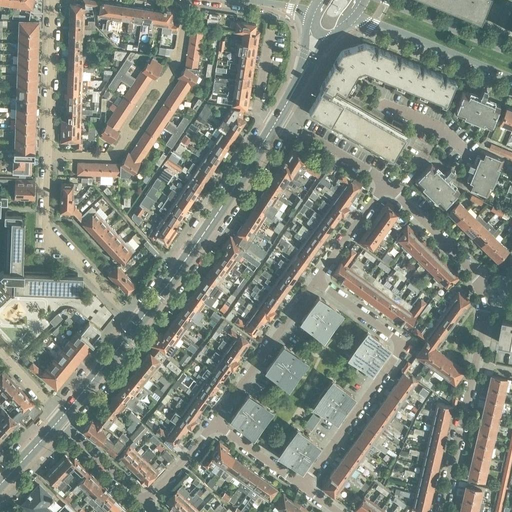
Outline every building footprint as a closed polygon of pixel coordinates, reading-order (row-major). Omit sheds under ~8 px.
[(84,4),(93,6),(94,1),(90,0),(82,0),(82,4),(70,4),(69,16),(84,17),(84,4)] [(511,0),(439,0),(484,18),(491,0),(511,0)] [(112,3),(94,1),(93,6),(100,7),(98,18),(107,19),(106,23),(109,23),(110,13),(109,13),(110,8),(111,8),(112,3)] [(112,20),(120,21),(122,5),(112,3),(111,8),(110,8),(109,13),(110,13),(109,23),(106,23),(106,26),(111,27),(112,20)] [(134,7),(122,5),(120,21),(128,22),(128,26),(130,26),(131,16),(130,16),(131,11),(133,12),(134,7)] [(163,8),(164,8),(161,27),(172,28),(171,33),(177,33),(178,24),(173,23),(175,8),(164,6),(163,8)] [(130,26),(128,26),(127,29),(131,30),(131,33),(132,33),(133,23),(141,24),(143,8),(134,7),(133,12),(131,11),(130,16),(131,16),(130,26)] [(143,8),(141,24),(150,25),(149,29),(151,30),(152,19),(151,19),(152,14),(154,15),(155,10),(143,8)] [(151,30),(149,29),(149,32),(153,33),(154,26),(161,27),(164,8),(163,8),(163,11),(155,10),(154,15),(152,14),(151,19),(152,19),(151,30)] [(84,17),(69,16),(69,26),(73,26),(73,27),(78,27),(88,27),(88,30),(91,30),(91,25),(94,25),(94,21),(87,21),(87,25),(83,25),(84,17)] [(19,21),(18,32),(38,33),(39,21),(28,21),(24,21),(19,21)] [(256,24),(253,24),(232,21),(231,26),(236,27),(236,31),(242,32),(243,32),(254,34),(255,32),(255,31),(256,24)] [(192,24),(187,52),(200,54),(204,26),(192,24)] [(73,26),(69,26),(68,37),(84,37),(84,30),(88,30),(88,27),(78,27),(73,27),(73,26)] [(255,31),(255,32),(254,34),(243,32),(242,41),(236,40),(236,42),(246,44),(246,45),(250,45),(251,44),(258,45),(260,31),(255,31)] [(38,33),(18,32),(18,43),(38,43),(38,33)] [(68,37),(68,44),(68,47),(72,47),(72,48),(77,49),(77,48),(87,48),(87,51),(90,51),(90,46),(84,46),(84,37),(68,37)] [(234,53),(240,53),(256,56),(258,45),(251,44),(250,45),(246,45),(246,44),(236,42),(236,40),(233,40),(232,44),(235,45),(234,53)] [(319,88),(321,89),(330,94),(332,91),(333,90),(334,90),(336,87),(345,92),(358,71),(364,69),(365,42),(341,51),(319,88)] [(386,51),(365,42),(364,69),(377,74),(386,51)] [(38,54),(38,43),(18,43),(18,54),(38,54)] [(72,47),(68,47),(68,58),(84,59),(94,59),(95,47),(90,46),(90,51),(87,51),(87,48),(77,48),(77,49),(72,48),(72,47)] [(115,49),(114,58),(120,59),(126,51),(115,49)] [(377,74),(401,84),(410,61),(386,51),(377,74)] [(131,61),(134,63),(141,53),(134,52),(129,60),(131,61)] [(185,66),(180,75),(182,76),(193,83),(199,75),(197,74),(199,70),(200,68),(198,68),(200,54),(187,52),(185,66)] [(256,56),(240,53),(239,61),(233,61),(233,63),(243,64),(243,66),(247,67),(248,65),(254,66),(256,56)] [(38,54),(18,54),(17,64),(37,65),(38,54)] [(84,59),(68,58),(67,68),(71,68),(71,69),(76,70),(76,69),(86,69),(86,72),(90,72),(90,67),(83,67),(84,59)] [(125,58),(116,71),(144,90),(153,76),(142,69),(135,79),(124,72),(131,61),(129,60),(125,58)] [(142,69),(153,76),(154,77),(162,65),(151,58),(149,62),(147,61),(142,69)] [(238,66),(236,74),(253,77),(254,66),(248,65),(247,67),(243,66),(243,64),(233,63),(233,61),(230,60),(229,65),(238,66)] [(433,70),(410,61),(401,84),(423,93),(433,70)] [(17,64),(17,75),(37,76),(37,65),(17,64)] [(71,68),(67,68),(67,79),(87,80),(83,80),(83,75),(85,75),(85,72),(86,72),(86,69),(76,69),(76,70),(71,69),(71,68)] [(423,93),(432,97),(447,102),(456,80),(433,70),(423,93)] [(120,78),(131,85),(124,96),(135,103),(144,90),(116,71),(107,85),(113,89),(120,78)] [(253,77),(236,74),(235,82),(230,82),(229,84),(239,85),(239,86),(244,87),(244,85),(251,86),(253,77)] [(37,76),(17,75),(17,86),(37,87),(37,76)] [(182,76),(163,103),(175,111),(193,83),(182,76)] [(87,80),(67,79),(67,89),(70,89),(70,91),(75,91),(76,90),(86,90),(86,93),(89,93),(89,88),(87,88),(87,80)] [(234,87),(233,95),(249,98),(251,86),(244,85),(244,87),(239,86),(239,85),(229,84),(230,82),(227,81),(226,86),(234,87)] [(17,86),(16,97),(36,97),(37,87),(17,86)] [(89,88),(89,93),(92,93),(92,101),(93,101),(98,101),(99,90),(93,90),(93,88),(89,88)] [(70,89),(67,89),(66,101),(82,101),(82,93),(86,93),(86,90),(76,90),(75,91),(70,91),(70,89)] [(322,119),(330,123),(337,127),(338,126),(344,129),(343,131),(358,139),(359,138),(365,141),(364,143),(379,151),(380,149),(386,153),(385,155),(393,159),(407,135),(332,91),(330,94),(321,89),(309,111),(316,115),(317,114),(323,117),(322,119)] [(470,90),(469,92),(463,90),(454,111),(491,126),(500,105),(494,102),(495,100),(485,96),(484,98),(479,96),(480,94),(470,90)] [(249,98),(233,95),(227,94),(227,98),(222,97),(221,102),(239,105),(238,106),(248,108),(249,98)] [(124,96),(106,122),(117,130),(135,103),(124,96)] [(36,97),(16,97),(16,108),(36,108),(36,97)] [(202,101),(198,99),(191,109),(195,112),(202,101)] [(82,101),(66,101),(66,110),(69,110),(69,112),(75,112),(75,111),(85,112),(85,114),(88,115),(88,109),(85,109),(85,106),(82,106),(82,101)] [(175,111),(163,103),(155,116),(180,133),(189,119),(183,115),(176,126),(169,121),(175,111)] [(204,106),(198,115),(205,119),(211,110),(204,106)] [(240,129),(244,122),(246,120),(243,118),(244,111),(247,111),(248,108),(238,106),(238,109),(230,107),(224,116),(223,118),(231,123),(231,124),(235,127),(236,126),(240,129)] [(511,109),(506,107),(500,123),(507,126),(506,128),(511,130),(511,109)] [(16,108),(16,118),(36,119),(36,108),(16,108)] [(69,110),(66,110),(66,120),(63,120),(64,120),(64,122),(81,122),(82,114),(85,114),(85,112),(75,111),(75,112),(69,112),(69,110)] [(234,138),(240,129),(236,126),(235,127),(231,124),(231,123),(223,118),(224,116),(222,115),(219,119),(225,123),(221,129),(234,138)] [(145,130),(157,138),(164,127),(171,132),(164,143),(170,147),(180,133),(155,116),(145,130)] [(36,119),(16,118),(15,129),(35,130),(36,119)] [(60,133),(81,134),(81,122),(64,122),(64,120),(63,120),(61,120),(60,133)] [(119,131),(117,130),(106,122),(100,131),(102,133),(100,136),(111,143),(119,131)] [(190,128),(187,132),(193,136),(193,137),(196,132),(190,128)] [(35,141),(35,130),(15,129),(15,140),(35,141)] [(216,136),(213,134),(211,136),(220,141),(219,142),(223,145),(224,143),(228,146),(234,138),(221,129),(216,136)] [(145,130),(130,154),(128,157),(140,164),(154,142),(158,145),(161,140),(157,138),(145,130)] [(211,136),(213,134),(210,132),(207,136),(214,141),(210,147),(205,144),(222,156),(228,146),(224,143),(223,145),(219,142),(220,141),(211,136)] [(81,143),(81,134),(60,133),(60,143),(69,143),(76,143),(75,149),(82,149),(82,143),(81,143)] [(35,141),(15,140),(14,150),(14,151),(34,151),(35,141)] [(184,147),(179,144),(175,150),(180,154),(184,147)] [(198,150),(196,154),(198,156),(200,154),(208,159),(207,160),(212,163),(213,161),(217,164),(222,156),(205,144),(202,149),(204,150),(202,153),(198,150)] [(289,153),(290,153),(306,164),(311,157),(294,145),(289,153)] [(173,149),(168,158),(176,163),(181,155),(180,154),(175,150),(173,149)] [(34,158),(34,151),(14,151),(14,150),(13,162),(31,162),(31,158),(34,158)] [(467,180),(469,181),(467,186),(488,195),(503,159),(482,150),(479,156),(477,155),(473,165),(475,166),(473,171),(471,170),(467,180)] [(166,156),(162,153),(155,164),(159,166),(166,156)] [(283,162),(303,174),(306,170),(318,177),(320,174),(306,165),(306,164),(290,153),(289,153),(283,162)] [(202,158),(197,165),(210,173),(217,164),(213,161),(212,163),(207,160),(208,159),(200,154),(198,156),(202,158)] [(120,164),(116,164),(116,175),(129,176),(131,172),(134,174),(138,168),(140,164),(128,157),(126,156),(120,164)] [(184,172),(187,168),(184,166),(183,168),(176,163),(168,158),(167,158),(164,163),(179,173),(181,170),(184,172)] [(13,175),(19,175),(19,173),(25,173),(25,175),(31,175),(31,162),(13,162),(13,175)] [(116,175),(116,164),(77,162),(77,174),(116,175)] [(293,180),(294,179),(296,180),(301,173),(303,175),(303,174),(283,162),(277,171),(281,174),(282,173),(286,175),(286,176),(293,180)] [(316,170),(321,173),(325,166),(321,163),(316,170)] [(431,163),(415,180),(443,207),(459,191),(455,187),(456,185),(449,177),(447,179),(443,175),(445,173),(437,166),(435,168),(431,163)] [(210,173),(197,165),(193,172),(187,168),(184,172),(187,174),(188,171),(196,176),(196,178),(200,180),(201,179),(205,182),(210,173)] [(329,167),(324,174),(330,177),(332,174),(330,173),(333,170),(329,167)] [(173,175),(165,170),(163,169),(157,178),(167,184),(173,175)] [(188,179),(186,183),(198,191),(205,182),(201,179),(200,180),(196,178),(196,176),(188,171),(187,174),(185,177),(188,179)] [(297,181),(296,180),(294,179),(293,180),(286,176),(286,175),(282,173),(281,174),(277,171),(272,179),(285,187),(287,185),(294,189),(296,186),(294,184),(297,181)] [(146,183),(151,176),(147,173),(142,180),(146,183)] [(344,183),(342,186),(355,195),(361,187),(342,174),(338,179),(344,183)] [(322,177),(319,181),(325,185),(350,203),(355,195),(342,186),(340,190),(322,177)] [(24,199),(25,180),(15,179),(14,198),(24,199)] [(282,192),(285,187),(272,179),(265,189),(270,192),(271,190),(275,193),(274,194),(282,199),(283,196),(284,197),(286,194),(282,192)] [(25,180),(24,199),(34,199),(35,180),(25,180)] [(60,197),(73,198),(74,184),(61,183),(60,197)] [(181,190),(175,186),(173,189),(174,190),(175,191),(177,189),(184,194),(184,195),(188,198),(189,197),(193,199),(198,191),(186,183),(181,190)] [(124,185),(119,185),(118,206),(123,206),(123,207),(130,207),(130,198),(124,198),(124,185)] [(334,198),(331,201),(346,211),(348,207),(347,206),(350,203),(325,185),(322,189),(334,198)] [(174,190),(169,197),(187,209),(193,199),(189,197),(188,198),(184,195),(184,194),(177,189),(175,191),(174,190)] [(260,197),(274,206),(279,209),(283,202),(286,198),(284,197),(283,196),(282,199),(274,194),(275,193),(271,190),(270,192),(265,189),(260,197)] [(309,196),(314,200),(318,195),(312,191),(309,196)] [(154,201),(149,197),(145,195),(140,204),(149,210),(154,201)] [(483,201),(471,195),(469,199),(481,205),(483,201)] [(292,203),(286,198),(283,202),(287,205),(288,203),(296,209),(302,199),(297,196),(292,203)] [(82,215),(80,213),(75,207),(73,207),(73,198),(60,197),(60,211),(72,212),(78,218),(82,215)] [(164,203),(161,207),(164,209),(165,207),(173,212),(173,211),(177,214),(176,216),(180,218),(187,209),(169,197),(165,203),(164,203)] [(263,212),(268,215),(269,213),(274,206),(260,197),(254,207),(258,210),(259,208),(263,211),(263,212)] [(320,204),(339,218),(342,214),(343,215),(346,211),(331,201),(329,204),(323,200),(320,204)] [(392,208),(393,206),(387,202),(379,214),(400,228),(401,227),(393,221),(398,214),(393,210),(393,209),(392,208)] [(448,213),(456,221),(467,210),(459,202),(448,213)] [(308,206),(304,204),(299,211),(303,214),(308,206)] [(321,215),(334,225),(339,218),(320,204),(317,208),(324,212),(321,215)] [(138,206),(134,212),(140,217),(145,210),(138,206)] [(504,212),(493,206),(491,210),(502,216),(504,212)] [(165,214),(162,218),(175,227),(176,225),(180,218),(176,216),(177,214),(173,211),(173,212),(165,207),(164,209),(161,207),(159,210),(165,214)] [(254,207),(248,215),(262,224),(267,217),(268,215),(263,212),(263,211),(259,208),(258,210),(254,207)] [(475,218),(467,210),(456,221),(464,229),(475,218)] [(83,223),(90,231),(103,219),(96,211),(93,214),(89,217),(86,220),(83,223)] [(310,219),(329,233),(334,225),(321,215),(315,211),(312,215),(310,219)] [(132,218),(133,219),(138,224),(142,218),(140,217),(134,212),(132,215),(132,217),(132,218)] [(379,214),(372,223),(385,232),(390,225),(398,231),(400,228),(379,214)] [(4,215),(4,222),(6,222),(5,270),(3,270),(0,272),(0,303),(5,299),(11,293),(12,293),(13,293),(14,292),(14,291),(17,291),(82,294),(83,276),(77,275),(74,275),(74,273),(26,271),(23,271),(22,271),(24,219),(21,219),(21,215),(4,215)] [(258,230),(262,224),(248,215),(242,224),(247,228),(248,226),(252,229),(251,229),(259,234),(258,236),(261,239),(263,237),(268,240),(270,238),(258,230)] [(179,226),(176,225),(175,227),(162,218),(156,228),(173,239),(179,229),(177,228),(179,226)] [(483,226),(475,218),(464,229),(473,237),(483,226)] [(98,239),(111,227),(103,219),(90,231),(98,239)] [(310,231),(323,240),(329,233),(310,219),(307,223),(313,227),(310,231)] [(481,245),(492,234),(496,230),(487,222),(483,226),(473,237),(481,245)] [(372,223),(366,231),(387,246),(388,244),(381,239),(385,232),(372,223)] [(230,235),(228,237),(229,238),(235,243),(237,241),(262,258),(267,252),(251,241),(255,234),(258,236),(259,234),(251,229),(252,229),(248,226),(247,228),(242,224),(235,237),(234,237),(234,238),(230,235)] [(282,229),(274,224),(270,230),(278,235),(282,229)] [(400,250),(416,234),(407,225),(402,230),(403,232),(402,233),(403,234),(397,239),(402,244),(398,249),(400,250)] [(98,239),(105,247),(118,235),(111,227),(98,239)] [(148,236),(154,239),(154,238),(167,247),(173,239),(156,228),(154,227),(148,236)] [(299,234),(318,247),(323,240),(310,231),(308,234),(302,230),(299,234)] [(385,248),(387,246),(366,231),(358,242),(364,247),(365,245),(366,246),(367,246),(372,250),(378,243),(385,248)] [(302,242),(300,245),(313,255),(318,247),(299,234),(296,232),(294,236),(302,242)] [(425,242),(416,234),(400,250),(401,252),(404,250),(407,252),(409,250),(413,255),(425,242)] [(500,242),(492,234),(481,245),(489,253),(500,242)] [(125,243),(125,242),(118,235),(105,247),(112,255),(125,243)] [(285,246),(307,262),(313,255),(300,245),(298,249),(281,237),(278,241),(285,246)] [(234,244),(235,243),(229,238),(222,248),(237,259),(238,260),(241,255),(240,255),(244,250),(237,245),(236,245),(234,244)] [(120,263),(121,262),(135,249),(127,241),(125,242),(125,243),(112,255),(120,263)] [(419,265),(433,251),(425,242),(413,255),(418,260),(416,262),(419,265)] [(508,250),(500,242),(489,253),(499,263),(504,257),(502,255),(508,250)] [(292,256),(289,260),(302,270),(307,262),(285,246),(282,250),(292,256)] [(238,266),(234,263),(237,259),(222,248),(225,250),(218,259),(222,262),(224,261),(227,264),(227,265),(234,270),(236,268),(238,266)] [(356,252),(351,249),(333,274),(340,279),(349,267),(346,265),(356,252)] [(244,250),(240,255),(241,255),(257,267),(261,262),(244,250)] [(429,271),(441,258),(433,251),(419,265),(422,268),(424,266),(429,271)] [(435,280),(449,266),(441,258),(429,271),(434,276),(432,277),(435,280)] [(212,267),(225,277),(230,270),(236,274),(239,270),(236,268),(234,270),(227,265),(227,264),(224,261),(222,262),(218,259),(212,267)] [(277,263),(297,277),(302,270),(289,260),(287,263),(280,259),(277,263)] [(341,280),(348,285),(360,268),(352,262),(349,267),(340,279),(339,279),(341,280)] [(281,271),(278,275),(291,284),(297,277),(277,263),(275,267),(281,271)] [(117,265),(108,273),(108,274),(117,284),(127,275),(117,265)] [(453,280),(455,282),(460,277),(449,266),(435,280),(438,283),(440,281),(445,287),(451,281),(452,281),(453,280)] [(220,284),(225,277),(212,267),(206,276),(210,279),(211,278),(215,281),(214,282),(222,288),(223,286),(220,284)] [(246,267),(243,271),(250,276),(253,272),(246,267)] [(348,285),(352,288),(355,290),(367,273),(360,268),(348,285)] [(268,278),(286,292),(291,284),(278,275),(276,278),(264,269),(261,274),(268,278)] [(367,273),(355,290),(362,295),(375,279),(367,273)] [(127,275),(117,284),(127,294),(136,286),(127,275)] [(206,276),(200,284),(213,293),(217,287),(223,291),(226,288),(223,286),(222,288),(214,282),(215,281),(211,278),(210,279),(206,276)] [(237,286),(241,289),(247,281),(243,278),(237,286)] [(271,286),(268,290),(281,299),(286,292),(268,278),(265,282),(271,286)] [(375,279),(362,295),(370,301),(382,284),(379,282),(375,279)] [(216,296),(213,293),(200,284),(193,294),(197,297),(198,295),(202,298),(201,299),(209,305),(210,305),(216,296)] [(382,284),(370,301),(377,306),(389,289),(382,284)] [(251,289),(256,292),(276,306),(281,299),(268,290),(264,287),(262,290),(254,285),(251,289)] [(389,289),(377,306),(384,311),(397,295),(389,289)] [(274,310),(273,310),(276,306),(256,292),(254,296),(260,301),(257,305),(271,315),(274,310)] [(459,292),(450,303),(462,312),(471,300),(459,292)] [(193,294),(187,301),(200,311),(204,305),(208,307),(209,305),(201,299),(202,298),(198,295),(197,297),(193,294)] [(397,295),(384,311),(392,317),(404,300),(397,295)] [(301,321),(312,329),(323,337),(340,312),(318,296),(301,321)] [(400,323),(407,328),(418,313),(425,303),(420,299),(411,312),(408,310),(399,322),(400,323)] [(404,300),(392,317),(399,322),(408,310),(411,305),(404,300)] [(456,321),(462,312),(450,303),(445,300),(444,303),(448,306),(444,312),(456,321)] [(195,318),(200,311),(187,301),(181,310),(184,313),(185,312),(190,315),(189,316),(196,322),(198,320),(195,318)] [(246,307),(265,321),(267,317),(269,318),(271,315),(257,305),(255,308),(248,303),(246,307)] [(247,319),(260,328),(265,321),(246,307),(243,311),(246,313),(243,317),(247,319)] [(450,330),(456,321),(444,312),(439,309),(437,311),(442,314),(437,321),(450,330)] [(200,321),(198,320),(196,322),(189,316),(190,315),(185,312),(184,313),(181,310),(174,319),(187,328),(190,324),(192,325),(193,322),(197,325),(200,321)] [(230,312),(225,318),(229,321),(234,315),(230,312)] [(58,314),(50,321),(54,325),(62,318),(58,314)] [(245,321),(239,317),(235,322),(254,335),(260,328),(247,319),(245,321)] [(511,318),(503,317),(498,342),(511,344),(511,318)] [(444,338),(450,330),(437,321),(434,318),(432,321),(436,323),(431,329),(444,338)] [(174,319),(168,328),(172,331),(173,330),(177,332),(176,333),(184,339),(185,336),(182,334),(187,328),(174,319)] [(92,341),(101,331),(89,321),(83,328),(80,326),(77,330),(92,341)] [(436,349),(444,338),(431,329),(425,325),(421,331),(414,326),(411,330),(426,342),(436,349)] [(160,333),(160,334),(174,345),(179,338),(185,342),(188,338),(185,336),(184,339),(176,333),(177,332),(173,330),(172,331),(168,328),(164,334),(163,335),(160,333)] [(231,340),(244,350),(250,342),(231,328),(228,333),(234,337),(231,340)] [(77,330),(70,339),(85,352),(93,342),(92,341),(77,330)] [(160,331),(151,343),(159,348),(160,348),(172,356),(178,347),(174,345),(160,334),(160,333),(163,335),(164,334),(160,331)] [(389,347),(367,332),(350,356),(372,372),(389,347)] [(62,348),(78,361),(85,352),(70,339),(62,348)] [(220,343),(239,357),(244,350),(231,340),(229,343),(223,339),(220,343)] [(417,355),(426,362),(436,349),(426,342),(417,355)] [(223,352),(221,355),(227,359),(235,365),(238,361),(237,361),(239,357),(220,343),(217,347),(223,352)] [(266,370),(277,378),(288,385),(305,361),(283,345),(266,370)] [(154,347),(142,361),(146,364),(147,363),(151,366),(150,367),(158,373),(159,371),(156,369),(162,362),(162,361),(165,357),(154,347)] [(62,348),(55,358),(70,370),(78,361),(62,348)] [(426,362),(435,369),(445,356),(436,349),(426,362)] [(200,352),(194,359),(198,361),(203,354),(200,352)] [(210,358),(229,372),(231,368),(233,369),(235,365),(227,359),(221,355),(218,358),(212,354),(210,358)] [(435,369),(444,375),(454,362),(445,356),(435,369)] [(207,367),(223,379),(229,372),(210,358),(208,357),(205,361),(209,363),(207,367)] [(47,367),(63,380),(70,370),(55,358),(47,367)] [(146,364),(142,361),(136,369),(148,379),(152,375),(158,379),(165,385),(167,386),(170,382),(161,375),(162,374),(159,371),(158,373),(150,367),(151,366),(147,363),(146,364)] [(170,361),(166,365),(176,374),(180,369),(170,361)] [(463,369),(454,362),(444,375),(454,382),(463,369)] [(63,380),(47,367),(43,372),(33,363),(29,368),(45,381),(47,379),(57,387),(63,380)] [(198,372),(218,386),(223,379),(207,367),(204,370),(201,368),(199,372),(198,372)] [(0,389),(12,379),(1,368),(0,368),(0,389)] [(136,369),(129,378),(133,381),(134,380),(138,383),(137,383),(145,390),(147,388),(143,385),(148,379),(136,369)] [(202,381),(200,384),(213,394),(218,386),(198,372),(198,373),(196,376),(202,381)] [(401,376),(397,382),(413,393),(412,395),(417,398),(419,394),(418,393),(412,389),(417,381),(412,377),(412,378),(404,372),(401,376)] [(508,379),(507,379),(491,375),(489,387),(505,390),(508,379)] [(145,396),(146,394),(149,390),(147,388),(145,390),(137,383),(138,383),(134,380),(133,381),(129,378),(122,386),(134,396),(135,395),(140,400),(144,395),(145,396)] [(12,379),(0,389),(0,390),(3,394),(0,396),(0,397),(4,402),(19,387),(12,379)] [(336,421),(352,399),(354,396),(332,380),(315,405),(336,421)] [(190,389),(208,401),(213,394),(200,384),(196,381),(190,389)] [(397,382),(391,390),(404,400),(409,393),(412,395),(413,393),(397,382)] [(130,402),(134,396),(122,386),(115,395),(119,398),(120,397),(124,400),(124,401),(131,407),(133,404),(130,402)] [(10,402),(15,407),(27,396),(19,387),(4,402),(1,404),(5,407),(10,402)] [(189,399),(202,409),(208,401),(190,389),(188,387),(185,392),(191,396),(189,399)] [(423,387),(418,393),(419,394),(425,398),(429,392),(423,387)] [(489,387),(486,398),(503,401),(505,390),(489,387)] [(391,390),(385,399),(401,410),(400,412),(404,416),(407,412),(403,409),(408,402),(404,400),(391,390)] [(171,393),(169,396),(170,396),(177,402),(180,398),(178,396),(175,396),(171,393)] [(231,419),(253,434),(270,410),(248,394),(231,419)] [(124,400),(120,397),(119,398),(115,395),(109,402),(121,412),(127,405),(133,410),(136,406),(133,404),(131,407),(124,401),(124,400)] [(27,396),(15,407),(10,411),(14,416),(17,419),(19,420),(35,404),(27,396)] [(177,402),(197,416),(202,409),(189,399),(186,402),(180,398),(177,402)] [(500,413),(503,401),(486,398),(484,409),(499,412),(500,413)] [(385,399),(379,407),(392,417),(397,410),(400,412),(401,410),(385,399)] [(102,411),(106,415),(107,413),(111,417),(110,417),(118,423),(120,420),(117,418),(121,412),(109,402),(102,411)] [(181,410),(178,414),(193,424),(196,420),(195,419),(197,416),(177,402),(175,405),(181,410)] [(430,410),(430,413),(449,417),(452,406),(451,406),(443,404),(443,403),(437,402),(435,411),(430,410)] [(134,403),(133,404),(136,406),(138,408),(137,410),(140,413),(143,409),(135,403),(134,403)] [(14,416),(13,418),(0,405),(0,420),(10,429),(12,431),(16,426),(15,424),(17,422),(19,420),(17,419),(14,416)] [(379,407),(373,416),(386,426),(389,428),(388,430),(392,433),(395,429),(387,423),(392,417),(379,407)] [(425,409),(423,414),(433,416),(432,423),(447,427),(449,417),(430,413),(430,410),(425,409)] [(499,412),(484,409),(481,420),(497,424),(499,412)] [(94,416),(94,417),(108,428),(113,422),(119,427),(122,423),(120,420),(118,423),(110,417),(111,417),(107,413),(106,415),(102,411),(96,418),(95,417),(94,416)] [(167,416),(186,430),(189,426),(190,427),(193,424),(178,414),(175,411),(173,415),(170,413),(167,416)] [(127,417),(132,421),(136,424),(140,419),(131,412),(127,417)] [(311,428),(318,418),(313,415),(306,425),(311,428)] [(169,429),(181,437),(186,430),(167,416),(165,420),(172,425),(169,429)] [(373,416),(367,424),(380,434),(386,426),(373,416)] [(91,438),(113,455),(114,456),(125,442),(119,437),(108,428),(94,417),(91,420),(84,429),(85,432),(84,432),(90,436),(91,438)] [(0,435),(2,438),(10,429),(0,420),(0,435)] [(481,420),(478,432),(494,435),(497,424),(481,420)] [(425,431),(425,433),(445,438),(447,427),(432,423),(430,432),(425,431)] [(367,424),(360,433),(377,445),(376,447),(380,450),(383,446),(380,445),(385,438),(380,434),(367,424)] [(181,437),(169,429),(168,428),(166,431),(160,427),(157,431),(176,445),(181,437)] [(319,445),(297,429),(280,454),(301,469),(319,445)] [(419,429),(418,434),(428,437),(427,444),(442,448),(445,438),(425,433),(425,431),(419,429)] [(494,435),(478,432),(476,442),(491,446),(494,435)] [(122,433),(119,437),(125,442),(128,438),(122,433)] [(360,433),(354,441),(368,451),(371,454),(376,447),(377,445),(360,433)] [(133,441),(117,458),(124,465),(126,463),(137,451),(134,448),(137,444),(135,442),(133,441)] [(352,445),(348,450),(365,463),(363,465),(367,468),(370,463),(366,460),(368,458),(364,456),(368,451),(354,441),(352,445)] [(491,446),(476,442),(473,454),(489,457),(491,446)] [(208,469),(210,465),(214,467),(216,463),(225,451),(226,452),(228,450),(219,443),(203,465),(208,469)] [(420,451),(420,454),(440,458),(442,448),(427,444),(425,452),(420,451)] [(126,463),(133,470),(152,450),(148,446),(141,455),(137,451),(126,463)] [(387,450),(386,452),(391,456),(394,458),(396,455),(396,454),(388,448),(387,450)] [(140,476),(138,478),(138,479),(152,465),(148,461),(155,453),(152,450),(133,470),(140,476)] [(348,450),(342,459),(355,469),(358,464),(362,467),(363,465),(365,463),(348,450)] [(415,450),(414,455),(424,457),(422,465),(437,469),(440,458),(420,454),(420,451),(415,450)] [(235,458),(226,452),(225,451),(216,463),(220,466),(215,473),(220,476),(225,469),(228,465),(227,465),(230,461),(232,462),(235,458)] [(58,462),(73,476),(71,473),(74,470),(83,478),(83,479),(89,473),(74,459),(72,461),(65,454),(58,462)] [(489,457),(473,454),(471,465),(486,468),(489,457)] [(243,464),(235,458),(232,462),(230,461),(227,465),(228,465),(225,469),(234,476),(243,464)] [(342,459),(335,468),(353,480),(351,482),(355,485),(358,481),(355,479),(360,472),(355,469),(342,459)] [(152,465),(138,479),(144,484),(146,482),(147,483),(163,467),(159,464),(155,461),(152,465)] [(73,476),(58,462),(51,469),(66,483),(73,476)] [(236,485),(239,486),(245,478),(245,477),(247,473),(249,474),(252,470),(243,464),(234,476),(240,480),(236,485)] [(416,472),(415,475),(420,475),(435,479),(437,469),(422,465),(420,473),(416,472)] [(486,468),(471,465),(468,476),(484,480),(486,468)] [(335,468),(329,476),(330,477),(343,486),(347,479),(351,482),(353,480),(335,468)] [(66,483),(51,469),(45,475),(60,490),(66,483)] [(239,486),(231,496),(229,500),(233,503),(242,491),(247,494),(260,476),(252,470),(249,474),(247,473),(245,477),(245,478),(239,486)] [(410,471),(409,476),(419,478),(417,486),(433,489),(435,479),(420,475),(415,475),(416,472),(410,471)] [(83,492),(96,479),(89,473),(83,479),(83,478),(71,491),(75,494),(80,489),(83,492)] [(215,483),(219,486),(224,479),(220,476),(215,483)] [(269,482),(260,476),(247,494),(250,496),(247,501),(251,504),(254,501),(254,502),(263,490),(262,489),(265,485),(266,487),(269,482)] [(322,488),(335,498),(343,486),(330,477),(322,488)] [(87,502),(103,486),(96,479),(83,492),(87,495),(83,499),(87,502)] [(277,488),(269,482),(266,487),(265,485),(262,489),(263,490),(254,502),(254,501),(251,504),(256,508),(261,500),(262,501),(264,497),(268,500),(277,488)] [(75,511),(66,503),(57,511),(52,511),(46,506),(51,501),(52,501),(54,499),(52,497),(51,498),(39,486),(35,490),(33,490),(29,494),(27,495),(28,496),(34,502),(28,509),(31,511),(75,511)] [(94,509),(109,493),(105,490),(106,489),(103,486),(87,502),(94,509)] [(181,486),(176,491),(166,501),(167,503),(166,505),(172,511),(174,509),(188,494),(189,493),(181,486)] [(411,493),(410,495),(430,500),(433,489),(417,486),(415,494),(411,493)] [(479,501),(481,490),(466,486),(463,498),(479,501)] [(177,511),(184,511),(193,504),(200,496),(196,492),(192,497),(188,494),(174,509),(177,511)] [(358,504),(355,509),(359,511),(365,511),(373,502),(367,498),(370,494),(367,492),(358,504)] [(406,492),(405,496),(414,499),(413,504),(412,508),(419,509),(419,508),(428,510),(429,504),(430,500),(410,495),(411,493),(406,492)] [(103,511),(115,500),(109,493),(94,509),(97,511),(96,511),(103,511)] [(284,511),(286,510),(285,509),(288,505),(289,506),(293,501),(292,500),(283,494),(275,504),(275,505),(274,506),(280,510),(278,511),(284,511)] [(69,503),(72,500),(67,495),(64,498),(69,503)] [(376,498),(373,502),(365,511),(379,511),(382,508),(376,504),(379,500),(376,498)] [(463,498),(462,504),(461,509),(474,511),(476,511),(478,504),(479,501),(463,498)] [(116,511),(122,506),(115,500),(103,511),(116,511)] [(286,510),(284,511),(296,511),(301,506),(298,504),(292,500),(293,501),(289,506),(288,505),(285,509),(286,510)]
